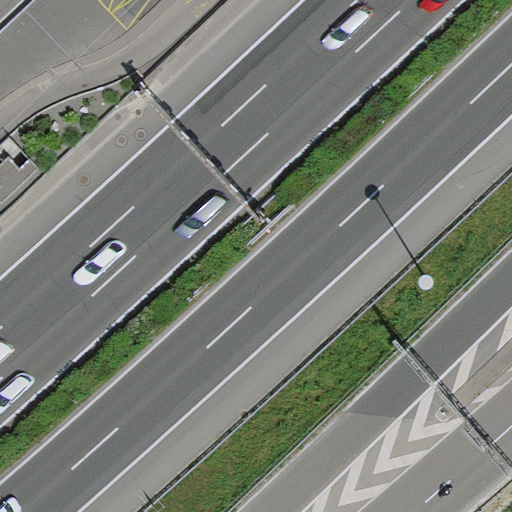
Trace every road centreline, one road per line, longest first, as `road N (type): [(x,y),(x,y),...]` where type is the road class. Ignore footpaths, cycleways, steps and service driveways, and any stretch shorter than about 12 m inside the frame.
road 1 (motorway): [(23,511),(511,63)]
road 2 (motorway): [(383,0),(0,354)]
road 3 (motorway): [(277,511),(511,281)]
road 4 (primary): [(419,511),(511,428)]
